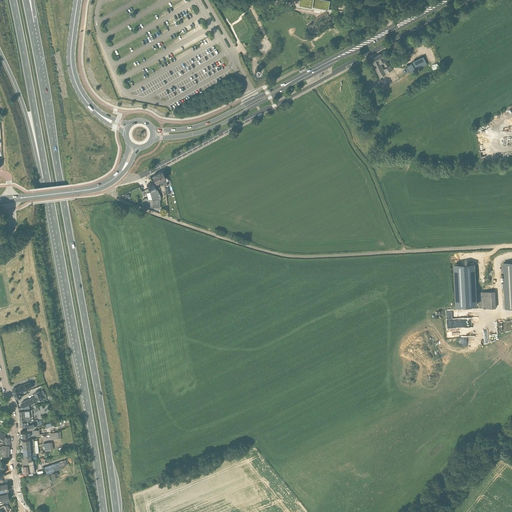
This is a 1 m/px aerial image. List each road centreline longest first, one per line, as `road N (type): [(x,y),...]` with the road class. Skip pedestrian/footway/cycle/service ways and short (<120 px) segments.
road 1 (trunk): [(116,511),(30,23)]
road 2 (unclassified): [(511,246),(306,261),(128,204),(105,184)]
road 3 (residential): [(116,176),(138,176),(468,0)]
road 4 (trunk): [(46,177),(103,511)]
road 5 (trunk): [(12,0),(46,177)]
road 6 (secondary): [(292,81),(447,0)]
road 7 (secondary): [(151,139),(208,129),(292,81)]
road 8 (secondary): [(292,81),(206,123),(151,128)]
road 9 (trunk): [(0,51),(46,177)]
road 10 (secondary): [(77,0),(73,75),(104,118)]
